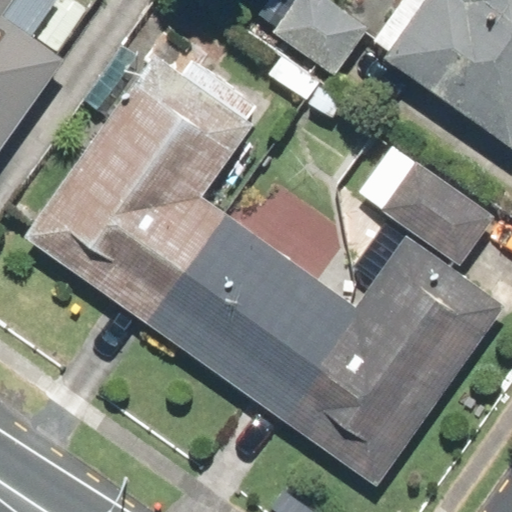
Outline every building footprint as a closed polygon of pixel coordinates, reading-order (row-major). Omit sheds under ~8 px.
[(0,0),(0,138),(58,56),(54,53),(82,14),(61,0),(0,0)] [(301,0),(258,0),(246,20),(333,75),(358,36),(301,0)] [(386,47),(379,56),(508,147),(511,141),(511,0),(391,0),(368,34),(386,47)] [(151,52),(22,233),(372,484),(499,307),(401,236),(353,304),(199,194),(263,105),(191,53),(178,72),(151,52)] [(415,157),(377,204),(454,266),(492,218),(415,157)]
